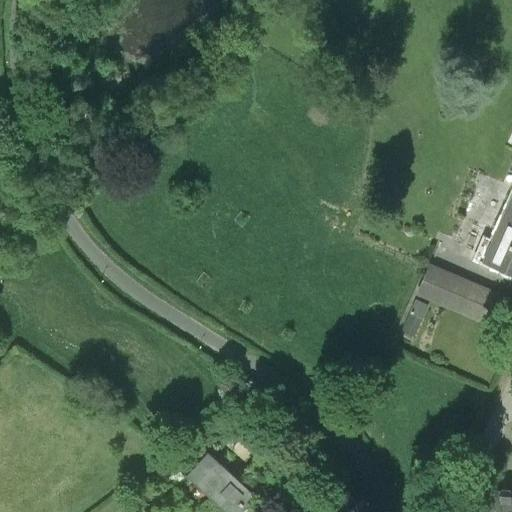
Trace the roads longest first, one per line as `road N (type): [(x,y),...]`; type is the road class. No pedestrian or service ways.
road 1 (unclassified): [(20,0),(12,55),(21,113),(76,230),(109,272),(326,422),(361,454),(384,491),(385,511)]
road 2 (residential): [(511,395),(447,511)]
